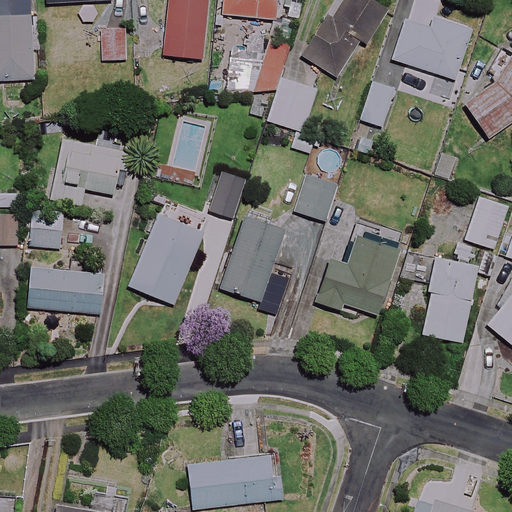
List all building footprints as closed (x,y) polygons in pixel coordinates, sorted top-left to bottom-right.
[(0,0),(0,82),(33,81),(29,0),(0,0)] [(206,0),(166,0),(161,56),(201,60),(206,0)] [(222,0),(222,16),(273,21),(274,0),(222,0)] [(385,10),(366,0),(343,0),(332,21),(322,16),(299,58),(336,78),(356,40),(367,45),(385,10)] [(471,30),(432,17),(429,28),(403,20),(391,60),(455,80),(471,30)] [(123,61),(123,30),(103,29),(102,61),(123,61)] [(287,47),(267,42),(255,89),(274,94),(287,47)] [(490,71),(498,77),(495,81),(462,106),(488,139),(511,120),(511,56),(505,51),(490,71)] [(316,90),(280,79),(267,122),(302,133),(316,90)] [(393,90),(371,83),(359,120),(381,127),(393,90)] [(83,190),(112,196),(114,186),(124,188),(131,154),(62,140),(49,200),(80,207),(83,190)] [(454,159),(440,154),(433,175),(447,180),(454,159)] [(334,186),(302,176),(291,212),(323,222),(334,186)] [(240,196),(226,192),(219,215),(233,219),(240,196)] [(0,245),(15,246),(18,196),(0,195),(0,245)] [(506,207),(477,198),(464,241),(493,250),(506,207)] [(63,213),(33,209),(27,246),(58,250),(63,213)] [(202,234),(158,216),(128,286),(172,305),(202,234)] [(282,231),(243,218),(220,289),(259,302),(282,231)] [(511,231),(507,229),(498,255),(511,259),(511,231)] [(398,251),(356,237),(346,266),(327,260),(313,302),(340,311),(342,305),(376,316),(398,251)] [(475,266),(410,254),(405,279),(429,283),(427,292),(430,292),(422,335),(461,343),(475,266)] [(102,275),(30,269),(27,308),(99,314),(102,275)] [(511,293),(486,326),(511,346),(511,293)] [(269,476),(267,455),(186,465),(192,510),(282,499),(279,474),(269,476)] [(13,511),(15,499),(0,498),(0,511),(13,511)] [(459,511),(441,506),(440,509),(419,503),(416,511),(459,511)]
